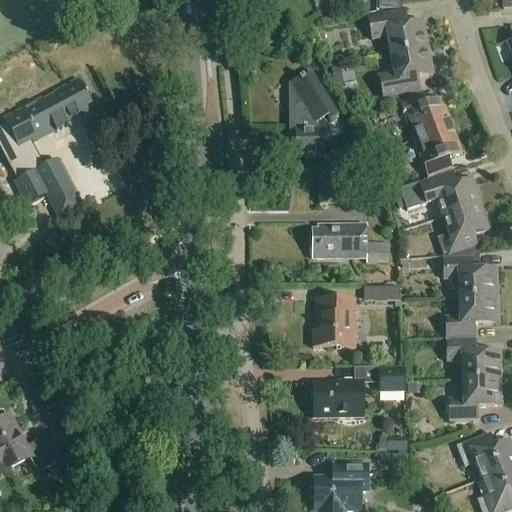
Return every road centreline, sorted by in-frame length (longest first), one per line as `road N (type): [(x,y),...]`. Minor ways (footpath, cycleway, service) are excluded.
road 1 (residential): [(258,511),(236,298),(220,0)]
road 2 (tertiary): [(190,269),(190,58),(180,0)]
road 3 (tertiary): [(193,511),(190,269)]
road 4 (residential): [(0,370),(190,269)]
road 5 (residential): [(511,168),(461,30),(459,0)]
